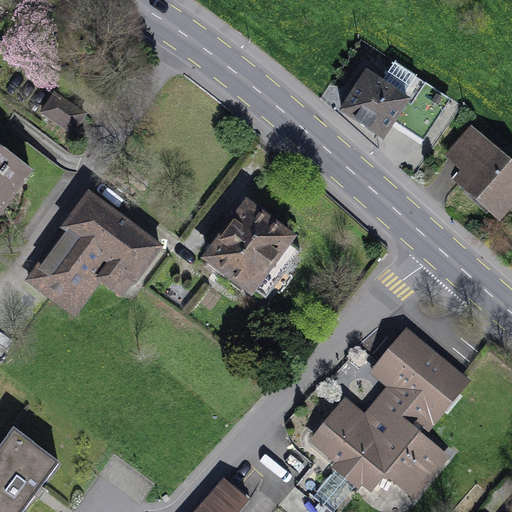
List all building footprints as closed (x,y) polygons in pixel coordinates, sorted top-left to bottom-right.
[(355,93),(342,113),(383,140),(394,123),(422,140),(448,100),(395,66),(382,86),(361,72),(350,89),(355,93)] [(85,116),(55,96),(43,113),(73,134),(85,116)] [(511,202),(511,166),(472,132),(449,158),(467,174),(459,183),(498,218),(511,202)] [(0,215),(32,172),(0,148),(0,215)] [(161,249),(90,196),(27,280),(75,316),(101,281),(124,298),(161,249)] [(221,244),(207,262),(250,294),(272,265),(283,274),(303,248),(267,221),(267,214),(261,209),(252,211),(248,207),(229,233),(220,227),(212,238),(221,244)] [(392,401),(426,429),(465,382),(436,360),(432,366),(401,341),(380,367),(404,387),(392,401)] [(426,429),(392,401),(367,432),(339,410),(314,441),(342,464),(337,470),(356,485),(361,479),(372,488),(385,473),(397,483),(416,460),(432,473),(445,457),(420,437),(426,429)] [(14,432),(0,450),(0,511),(24,511),(59,465),(14,432)] [(242,511),(248,505),(223,482),(196,511),(242,511)]
